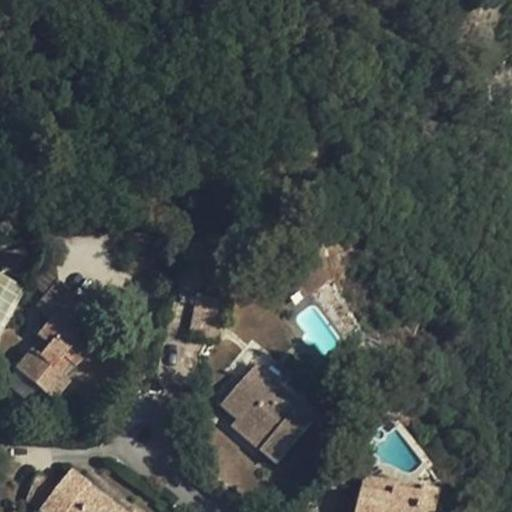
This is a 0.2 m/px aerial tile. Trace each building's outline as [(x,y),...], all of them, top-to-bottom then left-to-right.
[(4,253),(7,271),(27,267),(24,251),(4,253)] [(68,382),(64,379),(52,368),(62,357),(73,367),(89,350),(77,340),(80,335),(68,325),(84,305),(57,283),(35,310),(49,321),(36,336),(39,339),(48,345),(39,357),(31,349),(14,370),(17,371),(36,389),(52,401),(68,382)] [(220,313),(192,307),(187,336),(215,341),(220,313)] [(39,339),(31,349),(39,357),(48,345),(39,339)] [(64,379),(73,367),(62,357),(52,368),(64,379)] [(314,420),(309,416),(297,406),(295,409),(285,400),(286,397),(254,368),(221,405),(236,419),(251,431),(256,425),(271,437),(261,450),(277,463),(314,420)] [(17,371),(7,385),(27,400),(36,389),(17,371)] [(231,426),(261,450),(271,437),(256,425),(251,431),(236,419),(231,426)] [(132,511),(131,511),(121,511),(70,473),(56,491),(36,477),(28,504),(40,511),(39,511),(132,511)] [(416,511),(418,502),(417,501),(391,495),(393,487),(362,480),(354,511),(416,511)] [(417,501),(418,494),(393,487),(391,495),(417,501)] [(431,511),(435,499),(418,494),(417,501),(418,502),(416,511),(431,511)]
